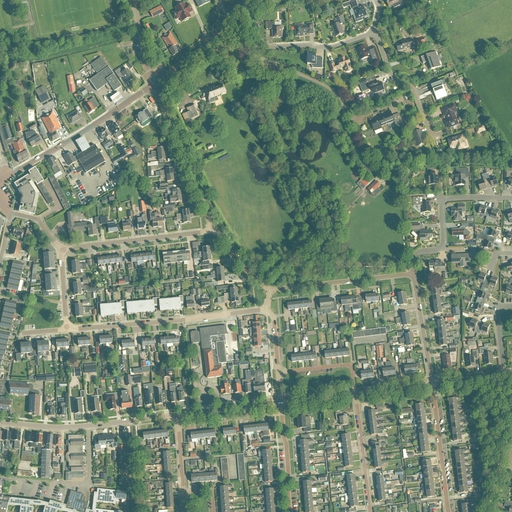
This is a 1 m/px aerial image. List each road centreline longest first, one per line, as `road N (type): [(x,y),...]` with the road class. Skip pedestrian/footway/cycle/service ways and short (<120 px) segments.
road 1 (residential): [(66,330),(267,310)]
road 2 (residential): [(378,171),(346,131),(332,91),(250,52)]
road 3 (tertiary): [(0,182),(153,82)]
road 4 (tertiary): [(0,422),(66,428),(177,415)]
road 5 (residential): [(212,232),(153,82)]
road 6 (residential): [(61,249),(212,232)]
road 7 (residential): [(269,290),(412,274)]
road 8 (residential): [(431,139),(411,86),(391,79),(375,31)]
road 9 (residential): [(447,511),(431,384)]
road 10 (residential): [(250,52),(337,45),(375,31)]
road 11 (residential): [(511,198),(441,199),(437,251)]
